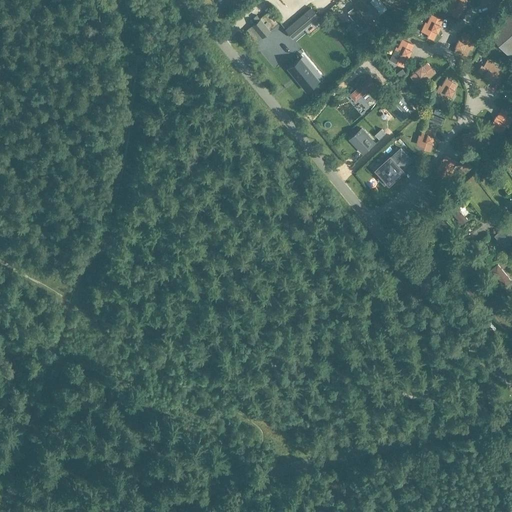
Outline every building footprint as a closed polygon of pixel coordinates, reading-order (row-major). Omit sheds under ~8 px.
[(381,13),(386,9),(378,0),(370,0),(370,1),(381,13)] [(451,0),(452,0),(451,0),(449,0),(446,8),(453,12),(452,14),(459,18),(463,10),(464,11),(467,3),(466,2),(467,0),(451,0)] [(501,0),(481,0),(486,6),(487,5),(491,9),(501,0)] [(310,7),(285,29),(293,38),(318,16),(310,7)] [(360,27),(362,30),(368,26),(355,8),(349,12),(357,23),(354,26),(357,29),(360,27)] [(510,56),(511,54),(511,10),(488,31),(510,56)] [(431,14),(427,22),(425,21),(421,31),(428,34),(427,36),(434,40),(438,32),(439,33),(443,25),(442,24),(444,20),(431,14)] [(256,21),(251,25),(262,38),(270,31),(260,18),(256,21)] [(459,38),(455,46),(456,47),(454,51),(467,57),(470,49),(472,50),(477,40),(469,37),(470,34),(463,31),(460,38),(459,38)] [(402,38),(398,47),(396,46),(392,56),(399,59),(398,61),(405,65),(409,57),(410,58),(413,50),(412,49),(415,44),(402,38)] [(301,58),(288,68),(306,90),(319,80),(301,58)] [(496,65),(497,64),(488,58),(484,65),(482,64),(478,71),(485,75),(484,76),(492,81),(492,80),(497,83),(504,70),(496,65)] [(423,65),(422,64),(416,70),(416,71),(410,76),(415,82),(417,80),(422,86),(430,80),(429,78),(436,72),(427,62),(423,65)] [(441,97),(440,99),(447,103),(451,96),(452,97),(456,89),(455,89),(458,84),(446,77),(441,85),(439,84),(434,93),(441,97)] [(380,90),(374,95),(379,100),(384,95),(380,90)] [(383,109),(392,120),(406,108),(397,97),(383,109)] [(490,127),(502,134),(507,126),(509,127),(511,121),(511,116),(507,114),(508,112),(501,108),(497,115),(496,115),(492,122),(493,123),(490,127)] [(442,125),(445,119),(433,114),(431,121),(442,125)] [(416,144),(424,146),(423,149),(431,151),(433,143),(434,144),(436,135),(437,130),(423,126),(421,135),(419,134),(416,144)] [(363,154),(376,142),(362,127),(349,139),(363,154)] [(382,129),(375,134),(379,138),(385,133),(382,129)] [(468,133),(463,134),(464,147),(474,146),(474,148),(484,147),(483,139),(486,139),(485,131),(476,132),(476,131),(468,132),(468,133)] [(401,147),(393,155),(391,153),(375,168),(381,175),(378,178),(385,185),(388,183),(390,185),(406,169),(404,168),(413,160),(401,147)] [(448,178),(453,168),(458,160),(446,154),(443,158),(442,158),(438,166),(439,166),(435,174),(441,177),(442,175),(448,178)] [(511,174),(497,155),(475,175),(501,209),(511,199),(511,174)] [(465,160),(461,164),(469,173),(474,169),(465,160)] [(475,175),(461,189),(487,221),(501,209),(475,175)] [(461,189),(437,207),(466,238),(487,221),(461,189)] [(437,207),(417,223),(442,256),(466,238),(437,207)] [(511,230),(506,224),(497,232),(494,235),(504,246),(511,238),(511,230)] [(468,250),(452,264),(469,283),(488,268),(499,260),(480,241),(468,250)] [(499,260),(488,268),(505,289),(511,282),(511,261),(505,255),(499,260)] [(488,268),(469,283),(482,299),(487,301),(493,300),(505,289),(488,268)] [(511,297),(498,309),(511,326),(511,297)]
